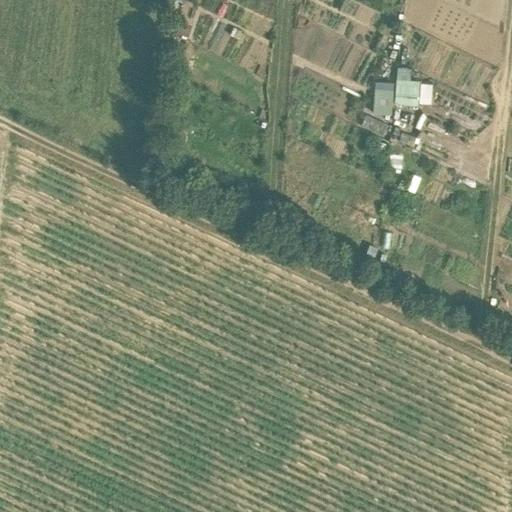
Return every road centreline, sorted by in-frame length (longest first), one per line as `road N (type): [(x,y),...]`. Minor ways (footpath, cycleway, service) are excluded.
road 1 (track): [(0,123),(511,357)]
road 2 (track): [(511,68),(487,346)]
road 3 (track): [(276,0),(265,246)]
